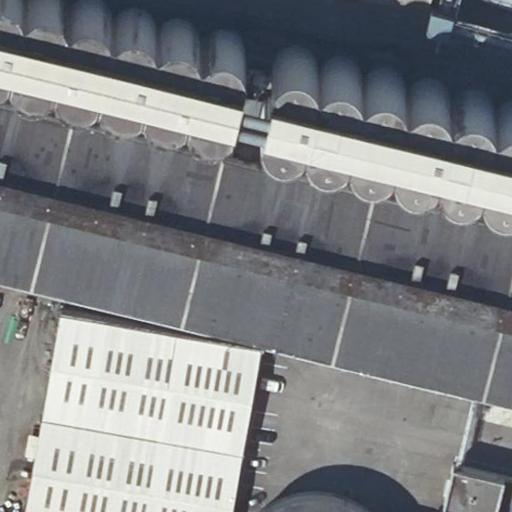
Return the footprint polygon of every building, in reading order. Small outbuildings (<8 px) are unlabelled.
[(0,0),(0,62),(2,62),(8,56),(12,57),(12,59),(14,63),(16,67),(19,70),(25,74),(34,76),(39,75),(43,74),(47,72),(49,70),(51,67),(56,69),(57,70),(59,75),(66,82),(68,84),(77,86),(86,84),(91,82),(95,78),(100,79),(102,83),(105,88),(106,89),(112,94),(116,96),(122,97),(128,97),(134,94),(141,89),(145,89),(145,91),(146,93),(147,96),(149,100),(152,103),(156,105),(161,107),(166,108),(174,107),(179,104),(182,102),(185,100),(188,100),(188,102),(191,107),(192,109),(195,113),(200,116),(205,118),(211,119),(216,118),(222,115),(227,112),(229,109),(232,110),(246,52),(245,48),(244,44),(242,39),(240,35),(237,33),(232,30),(228,28),(226,28),(223,28),(217,28),(214,29),(210,31),(206,34),(204,37),(202,36),(201,34),(199,28),(194,23),(190,20),(186,18),(184,17),(181,17),(175,16),(173,17),(170,18),(167,19),(162,22),(160,24),(158,24),(156,20),(152,13),(146,9),(140,7),(138,7),(135,6),(133,6),(132,6),(129,7),(127,7),(126,7),(124,9),(123,9),(121,10),(120,11),(119,12),(118,13),(117,14),(113,13),(112,9),(109,5),(108,4),(107,2),(106,1),(104,0),(75,0),(74,1),(72,3),(69,3),(68,0),(0,0)] [(273,60),(261,115),(262,120),(268,130),(272,132),(282,136),(297,134),(305,127),(306,129),(307,132),(309,137),(315,143),(321,146),(324,147),(334,147),(339,145),(346,140),(348,138),(349,138),(349,141),(352,146),(354,150),(355,151),(361,155),(366,157),(372,158),(378,157),(387,154),(389,152),(391,150),(392,148),(393,148),(394,151),(395,155),(397,157),(401,162),(409,167),(417,168),(422,168),(425,167),(431,165),(433,163),(435,161),(437,159),(438,160),(438,161),(439,163),(439,165),(441,168),(445,172),(447,174),(447,175),(450,176),(454,178),(456,178),(459,179),(463,179),(467,179),(470,178),(472,176),(477,174),(481,169),(483,176),(485,178),(486,181),(491,185),(497,188),(507,190),(511,188),(511,99),(511,100),(506,102),(504,103),(501,105),(497,108),(496,102),(494,99),(492,97),(490,96),(486,92),(484,91),(481,90),(477,89),(473,89),(469,89),(465,90),(460,92),(458,93),(454,97),(453,94),(451,90),(447,86),(445,83),(444,83),(440,80),(432,78),(425,78),(419,80),(413,84),(412,85),(410,87),(409,87),(409,86),(408,83),(405,78),(402,75),(399,72),(391,68),(388,67),(381,67),(376,68),(375,69),(370,71),(365,76),(363,74),(363,72),(361,68),(360,67),(354,61),(350,59),(346,57),(342,56),(333,56),(330,57),(328,58),(327,58),(322,60),(321,61),(318,63),(317,61),(315,57),(313,53),(310,51),(307,49),(302,46),(296,46),(289,46),(280,51),(273,60)] [(511,225),(0,101),(0,275),(511,401),(511,414),(511,419),(511,225)] [(229,511),(261,343),(60,307),(23,511),(229,511)] [(511,511),(511,476),(452,462),(440,511),(511,511)] [(370,511),(369,510),(365,507),(360,504),(345,496),(330,492),(320,491),(313,490),(307,491),(292,493),(279,497),(273,500),(256,511),(370,511)]
